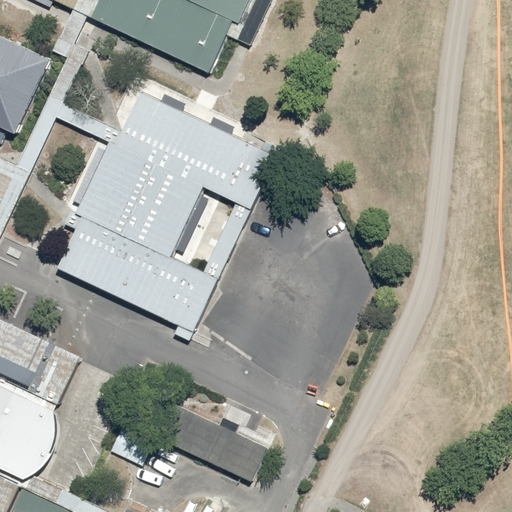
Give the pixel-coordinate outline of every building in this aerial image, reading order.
[(51,0),(212,74),(230,37),(251,46),(272,0),(51,0)] [(0,126),(18,135),(52,62),(51,61),(0,37),(0,126)] [(179,324),(200,334),(225,279),(202,269),(178,258),(211,187),(234,198),(255,208),(263,192),(280,156),(259,146),(228,132),(144,92),(125,132),(122,140),(83,224),(66,260),(61,269),(179,324)] [(0,207),(13,180),(0,174),(0,207)] [(0,511),(7,511),(24,478),(38,476),(52,465),(61,446),(61,424),(57,407),(81,357),(0,319),(0,511)] [(272,432),(189,395),(164,450),(248,487),(272,432)] [(155,442),(124,428),(114,450),(145,464),(155,442)] [(76,511),(29,487),(17,509),(22,511),(76,511)]
